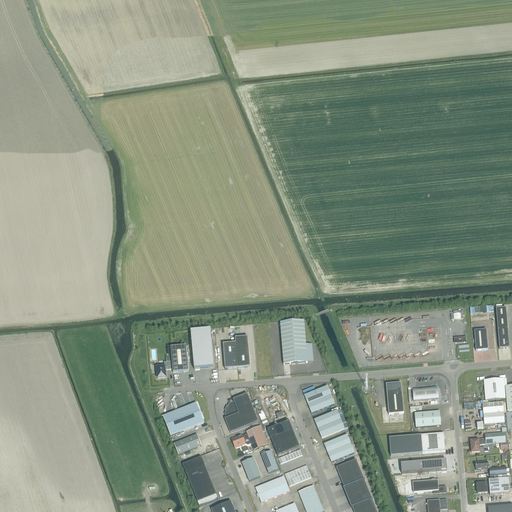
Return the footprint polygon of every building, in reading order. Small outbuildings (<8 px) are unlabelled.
[(499,349),(509,348),(506,308),(496,309),(499,349)] [(463,311),(453,312),(453,315),(451,315),(451,320),(454,320),(454,315),(460,314),(460,320),(463,319),(463,311)] [(283,365),(307,363),(304,321),(280,323),(283,365)] [(211,330),(191,332),(194,370),(214,368),(211,330)] [(486,330),(474,331),(476,351),(488,350),(486,330)] [(235,344),(237,369),(250,368),(247,337),(235,338),(235,344)] [(237,369),(235,344),(223,345),(225,370),(237,369)] [(186,346),(170,348),(172,362),(172,370),(173,373),(188,372),(186,346)] [(164,367),(156,368),(157,379),(166,378),(165,371),(168,370),(172,370),(172,362),(164,363),(164,367)] [(154,373),(156,373),(156,366),(161,366),(160,363),(152,363),(152,367),(153,367),(154,373)] [(505,399),(503,380),(483,381),(485,401),(505,399)] [(404,414),(401,384),(386,385),(388,415),(404,414)] [(308,405),(331,396),(327,387),(304,396),(308,405)] [(413,401),(438,399),(437,388),(412,390),(413,401)] [(225,414),(227,419),(252,408),(247,394),(233,400),(234,402),(229,404),(225,414)] [(331,396),(308,405),(311,415),(334,405),(331,396)] [(502,403),(482,405),(483,415),(503,413),(502,403)] [(163,417),(170,437),(204,423),(196,404),(163,417)] [(252,408),(227,419),(224,420),(230,434),(258,422),(252,408)] [(317,430),(340,420),(337,411),(314,421),(317,430)] [(441,426),(439,412),(414,414),(415,429),(441,426)] [(503,413),(483,415),(484,425),(504,424),(503,413)] [(266,414),(261,416),(264,428),(269,427),(266,414)] [(344,430),(340,420),(317,430),(321,439),(344,430)] [(271,439),(292,431),(288,422),(267,431),(271,439)] [(247,435),(251,444),(254,451),(268,445),(260,427),(246,433),(247,435)] [(274,448),(295,439),(292,431),(271,439),(274,448)] [(471,449),(470,449),(471,453),(479,453),(479,446),(505,443),(505,433),(484,435),(485,440),(470,441),(471,449)] [(443,434),(441,434),(389,439),(390,457),(445,452),(443,434)] [(178,456),(201,446),(197,435),(173,444),(178,456)] [(245,444),(248,445),(251,444),(247,435),(242,437),(242,436),(231,440),(235,448),(245,444)] [(350,445),(347,436),(324,445),(327,454),(350,445)] [(299,448),(295,439),(274,448),(278,457),(299,448)] [(327,454),(331,463),(354,454),(350,445),(327,454)] [(269,474),(278,471),(271,452),(261,456),(269,474)] [(182,465),(197,503),(216,495),(201,458),(182,465)] [(253,459),(242,463),(249,482),(260,478),(253,459)] [(356,461),(336,468),(338,475),(358,467),(356,461)] [(421,462),(411,463),(411,474),(422,473),(421,462)] [(431,462),(421,462),(422,473),(432,472),(431,462)] [(478,471),(488,470),(489,470),(489,469),(491,469),(490,467),(487,467),(487,462),(477,463),(478,471)] [(358,467),(338,475),(341,482),(361,474),(358,467)] [(491,469),(489,469),(489,470),(490,477),(502,476),(502,478),(507,478),(507,476),(506,468),(491,469)] [(361,474),(341,482),(344,488),(363,480),(361,474)] [(507,478),(502,478),(502,479),(488,480),(490,496),(510,494),(508,479),(507,479),(507,478)] [(343,488),(346,495),(366,487),(363,480),(344,488),(343,488)] [(438,488),(438,481),(412,483),(413,493),(433,492),(433,494),(446,493),(445,487),(438,488)] [(488,494),(488,484),(478,484),(478,494),(488,494)] [(346,495),(348,502),(369,493),(366,487),(346,495)] [(351,508),(352,508),(371,500),(369,493),(348,502),(351,508)] [(371,500),(352,508),(353,511),(359,511),(374,506),(371,500)] [(441,501),(427,502),(427,511),(440,511),(447,510),(447,500),(441,501)] [(234,511),(230,502),(212,510),(212,511),(234,511)]
